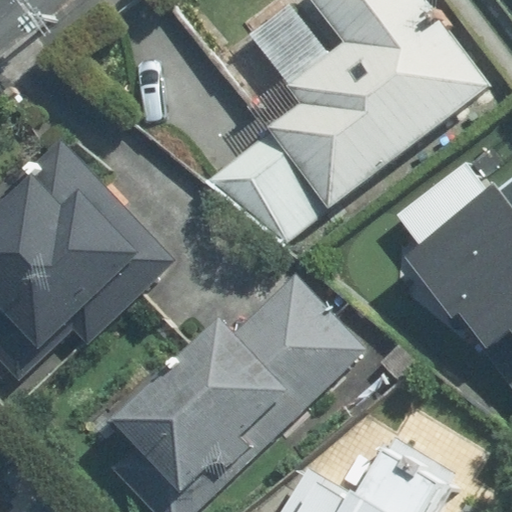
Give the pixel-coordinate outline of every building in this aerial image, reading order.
[(506,80),(443,0),(278,0),(248,23),(312,101),(217,183),(294,246),(506,80)] [(0,290),(49,348),(115,292),(133,313),(191,264),(77,130),(32,168),(39,177),(0,209),(0,290)] [(511,192),(430,259),(478,323),(485,318),(509,350),(511,347),(511,192)] [(251,320),(240,310),(178,372),(170,364),(118,417),(213,511),(375,347),(299,271),(251,320)] [(450,511),(470,479),(403,438),(373,486),(328,458),(294,511),(450,511)] [(10,511),(0,500),(0,511),(10,511)]
